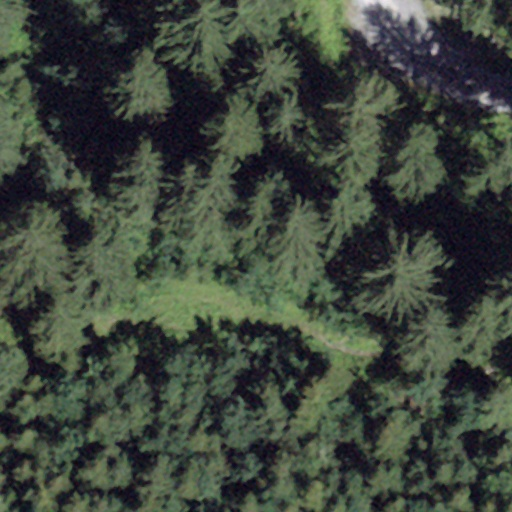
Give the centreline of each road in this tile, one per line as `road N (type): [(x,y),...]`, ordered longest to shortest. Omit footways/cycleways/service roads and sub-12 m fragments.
road 1 (track): [(0,311),(191,322),(414,363),(511,411)]
road 2 (track): [(387,0),(412,43),(455,78),(511,90)]
